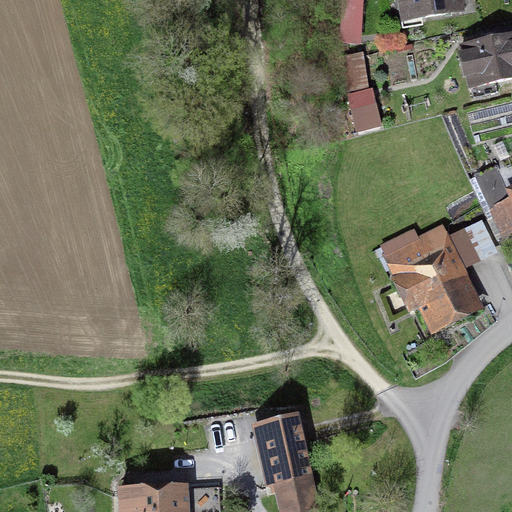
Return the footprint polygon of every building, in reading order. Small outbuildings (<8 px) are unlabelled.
[(457,14),(455,0),(396,0),(400,23),(457,14)] [(511,89),(511,33),(458,46),(470,99),(511,89)] [(511,220),(511,196),(503,201),(511,220)] [(477,306),(439,231),(387,257),(425,333),(477,306)] [(296,417),(253,427),(268,495),(311,485),(296,417)] [(185,511),(184,488),(120,492),(120,511),(185,511)]
